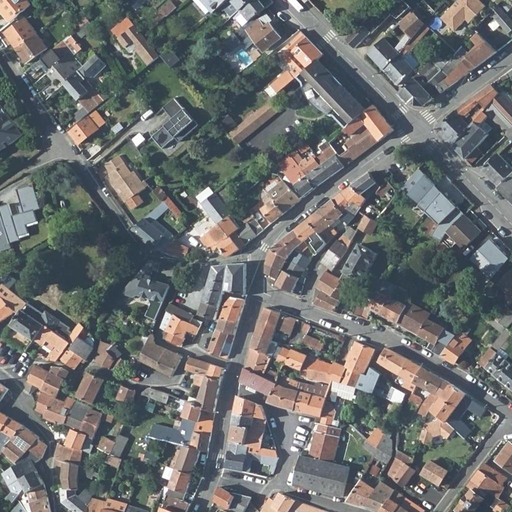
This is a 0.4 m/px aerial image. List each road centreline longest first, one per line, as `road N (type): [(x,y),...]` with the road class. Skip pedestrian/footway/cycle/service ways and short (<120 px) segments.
road 1 (residential): [(416,127),(335,183),(258,253)]
road 2 (secondary): [(288,0),(416,127)]
road 3 (residential): [(60,143),(127,234),(149,252),(185,263)]
road 4 (residential): [(387,339),(511,413)]
road 5 (residential): [(56,511),(52,442),(11,382)]
road 6 (secondary): [(416,127),(511,224)]
road 7 (residential): [(231,385),(268,409),(285,471),(268,488)]
